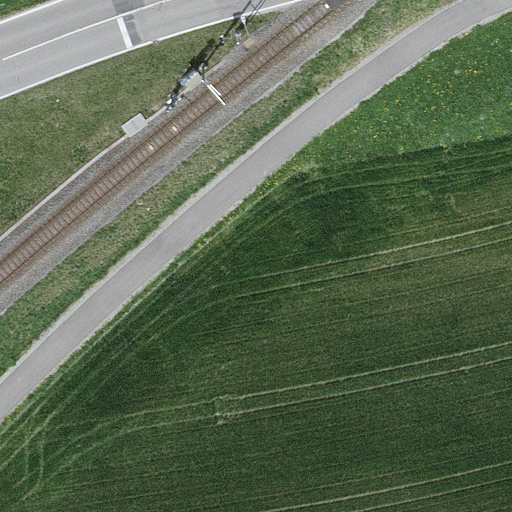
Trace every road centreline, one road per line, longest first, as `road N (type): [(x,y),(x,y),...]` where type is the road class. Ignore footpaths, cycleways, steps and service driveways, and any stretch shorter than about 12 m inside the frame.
road 1 (track): [(0,406),(286,140),(456,17),(494,0)]
road 2 (primary): [(0,59),(169,0)]
